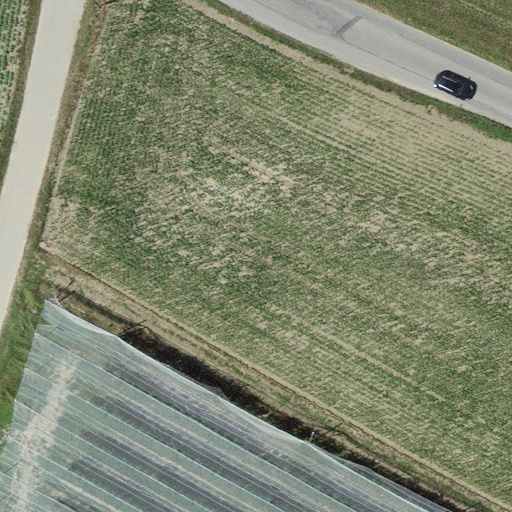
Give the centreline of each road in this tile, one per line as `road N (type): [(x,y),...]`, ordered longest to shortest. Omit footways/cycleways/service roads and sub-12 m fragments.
road 1 (unclassified): [(61,0),(0,265)]
road 2 (tertiary): [(511,99),(294,0)]
